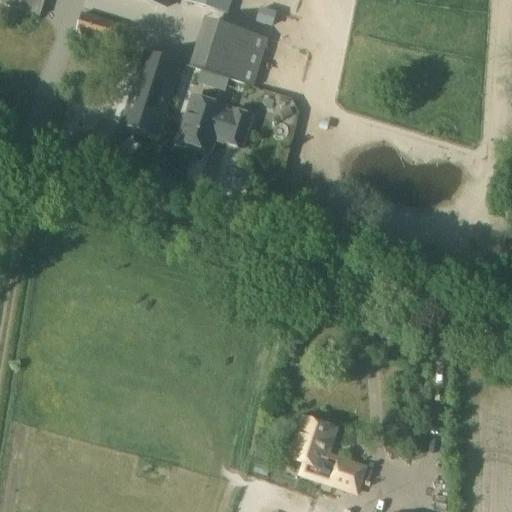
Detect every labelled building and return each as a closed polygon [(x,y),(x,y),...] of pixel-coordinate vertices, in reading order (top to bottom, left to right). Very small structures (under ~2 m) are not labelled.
[(39,0),(9,0),(7,8),(39,19),(45,2),(39,0)] [(112,16),(114,4),(94,0),(83,0),(81,10),(112,16)] [(141,0),(169,8),(171,0),(141,0)] [(230,13),(233,0),(188,0),(188,1),(230,13)] [(258,12),(256,21),(271,25),(273,16),(258,12)] [(115,45),(120,26),(82,15),(76,33),(115,45)] [(255,89),(270,39),(210,21),(195,70),(255,89)] [(18,66),(12,91),(28,95),(34,70),(18,66)] [(94,85),(85,113),(157,135),(165,107),(94,85)] [(237,106),(195,93),(181,141),(211,151),(217,131),(226,134),(223,144),(242,150),(252,117),(235,112),(237,106)] [(357,495),(365,469),(328,457),(336,432),(303,420),(290,458),(306,463),(301,477),(357,495)] [(273,462),(276,451),(260,447),(257,457),(273,462)]
